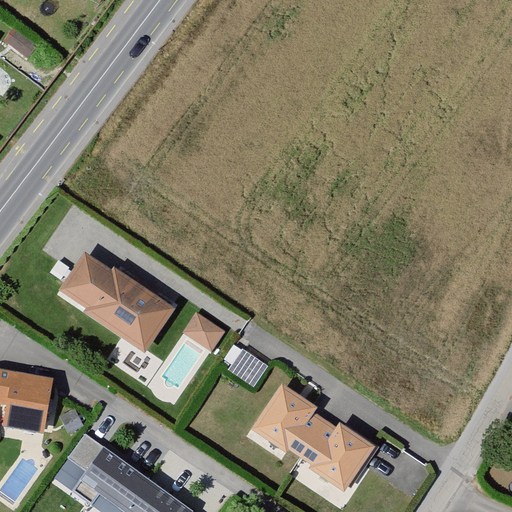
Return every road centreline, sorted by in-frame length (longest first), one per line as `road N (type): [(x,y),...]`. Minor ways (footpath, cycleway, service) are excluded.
road 1 (secondary): [(0,218),(166,0)]
road 2 (residential): [(511,381),(433,511)]
